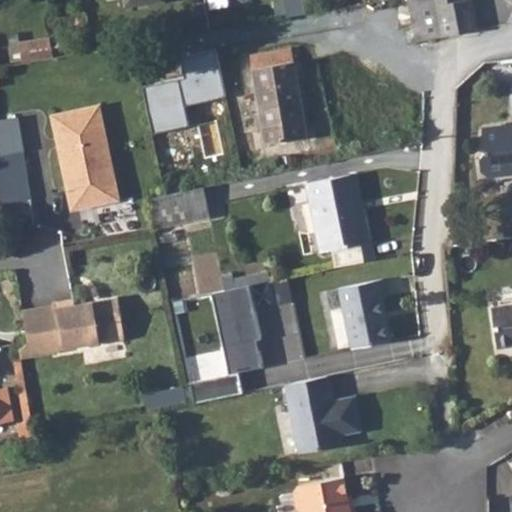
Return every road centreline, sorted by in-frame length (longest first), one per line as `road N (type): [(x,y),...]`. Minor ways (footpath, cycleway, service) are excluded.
road 1 (unknown): [(437,162),(371,163),(221,187)]
road 2 (residential): [(511,422),(438,469),(392,485)]
